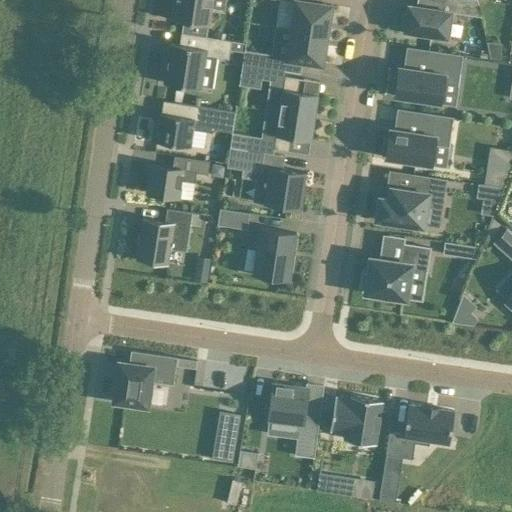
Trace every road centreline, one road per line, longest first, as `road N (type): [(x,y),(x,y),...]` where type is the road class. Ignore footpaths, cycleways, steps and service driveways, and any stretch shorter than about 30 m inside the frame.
road 1 (residential): [(314,356),(371,0)]
road 2 (tertiary): [(78,316),(126,0)]
road 3 (residential): [(78,316),(314,356)]
road 4 (residential): [(314,356),(511,383)]
road 5 (tertiary): [(48,511),(78,316)]
